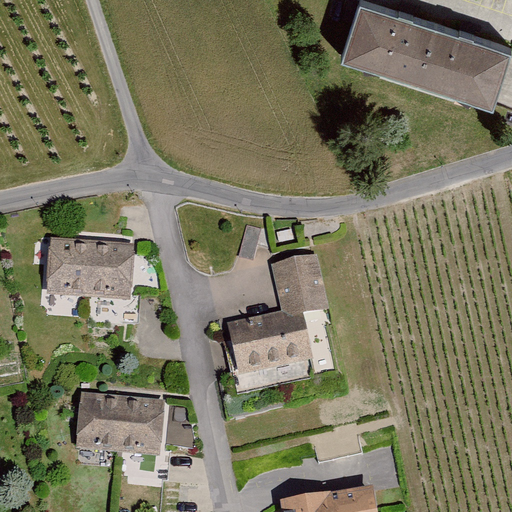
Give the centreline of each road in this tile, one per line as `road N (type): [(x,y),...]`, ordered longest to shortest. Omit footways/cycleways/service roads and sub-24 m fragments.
road 1 (residential): [(145,177),(254,204),(314,209),(511,157)]
road 2 (residential): [(221,511),(145,177)]
road 3 (track): [(145,177),(91,0)]
road 4 (residential): [(0,202),(145,177)]
